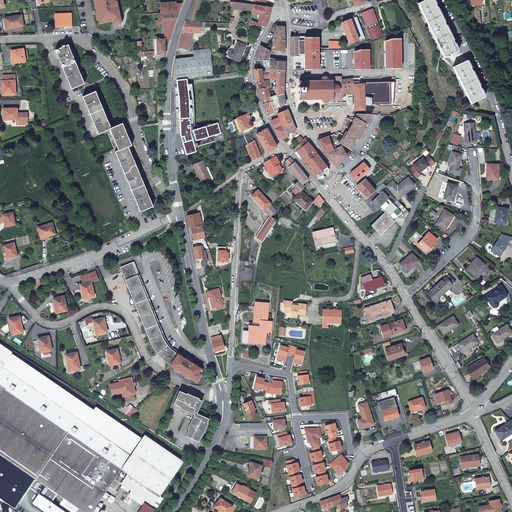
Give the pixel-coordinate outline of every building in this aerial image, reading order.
[(98,20),(99,24),(113,21),(120,20),(115,0),(93,0),(96,13),(95,13),(96,18),(97,21),(98,20)] [(193,0),(185,20),(182,32),(191,33),(201,33),(203,22),(198,21),(201,0),(193,0)] [(424,0),(418,3),(444,57),(458,51),(432,0),(424,0)] [(232,8),(253,11),(254,4),(233,2),(232,8)] [(160,4),(160,13),(179,12),(182,5),(176,5),(176,3),(160,4)] [(250,21),(249,25),(262,27),(265,27),(267,23),(272,7),(254,4),(253,11),(252,13),(260,15),(259,22),(257,24),(255,22),(250,21)] [(361,13),(367,27),(368,26),(369,29),(368,29),(372,39),(383,36),(379,25),(378,25),(372,9),(361,13)] [(71,11),(56,11),(56,14),(55,14),(56,28),(72,27),(71,11)] [(175,24),(179,13),(158,14),(158,21),(155,21),(155,27),(159,26),(159,25),(163,25),(175,24)] [(22,15),(5,18),(6,29),(24,26),(22,15)] [(364,38),(356,17),(341,23),(349,44),(364,38)] [(170,40),(175,24),(163,25),(163,26),(165,29),(164,37),(161,37),(162,40),(165,39),(170,40)] [(273,39),(284,40),(284,27),(276,27),(273,39)] [(182,32),(178,46),(189,49),(189,46),(191,39),(193,34),(190,33),(191,33),(182,32)] [(299,37),(299,54),(304,54),(304,70),(319,70),(319,36),(299,37)] [(164,55),(165,55),(165,39),(162,40),(161,37),(154,38),(155,40),(157,40),(157,55),(164,55)] [(299,54),(299,37),(290,37),(291,56),(299,55),(299,54)] [(284,52),(284,40),(273,39),(272,50),(284,52)] [(151,56),(155,56),(154,51),(141,52),(141,42),(137,42),(138,57),(147,56),(151,56)] [(237,42),(233,52),(232,51),(230,52),(229,53),(229,57),(240,62),(246,46),(237,42)] [(55,51),(71,89),(84,84),(68,45),(55,51)] [(261,61),(269,60),(269,52),(260,45),(254,61),(261,61)] [(11,51),(13,64),(25,62),(23,49),(11,51)] [(181,59),(178,80),(213,75),(209,49),(200,50),(201,57),(194,57),(181,59)] [(171,80),(172,80),(177,80),(178,80),(181,59),(174,60),(172,66),(171,80)] [(279,60),(270,59),(270,60),(270,71),(284,71),(284,62),(279,62),(279,60)] [(270,71),(270,60),(269,60),(261,61),(261,66),(265,66),(266,71),(262,72),(262,69),(254,70),(256,81),(263,80),(263,79),(270,78),(270,71)] [(467,60),(453,67),(471,103),(484,97),(467,60)] [(284,71),(270,71),(270,78),(270,80),(271,79),(272,80),(273,83),(275,83),(275,79),(276,79),(276,87),(274,87),(275,91),(276,94),(276,95),(283,94),(284,73),(284,71)] [(3,76),(3,96),(15,95),(14,76),(3,76)] [(329,101),(342,101),(342,94),(342,90),(342,80),(341,81),(341,77),(333,76),(333,81),(328,81),(328,79),(326,77),(323,77),(322,79),(322,81),(312,80),(300,82),(300,81),(299,81),(298,94),(299,95),(299,101),(300,101),(300,100),(305,100),(305,101),(306,101),(318,101),(318,99),(322,99),(322,101),(324,103),(327,103),(329,101)] [(354,110),(364,110),(364,78),(359,78),(359,82),(353,82),(352,79),(342,80),(342,90),(354,89),(354,92),(354,110)] [(273,83),(272,80),(257,83),(259,90),(267,88),(274,87),(273,83)] [(178,86),(173,86),(175,120),(180,119),(182,140),(187,155),(196,152),(195,147),(225,140),(220,129),(212,130),(194,133),(193,101),(192,84),(187,84),(178,86)] [(192,84),(193,101),(194,133),(212,130),(212,128),(194,132),(194,100),(192,84)] [(269,93),(267,88),(259,90),(262,101),(263,104),(270,102),(271,102),(270,96),(269,93)] [(82,97),(98,134),(110,130),(118,150),(115,152),(140,212),(153,207),(128,147),(131,146),(122,123),(110,128),(95,91),(82,97)] [(285,103),(283,94),(276,95),(276,94),(270,96),(271,102),(270,102),(274,111),(285,103)] [(270,102),(263,104),(268,115),(274,111),(270,102)] [(24,125),(23,113),(17,113),(17,109),(3,109),(3,120),(16,120),(16,125),(24,125)] [(275,130),(282,126),(293,122),(287,110),(277,114),(279,118),(271,121),(275,130)] [(251,126),(252,124),(252,123),(251,123),(250,123),(248,119),(250,118),(248,113),(232,120),(238,134),(243,132),(242,130),(251,126)] [(364,128),(371,115),(371,114),(357,114),(352,121),(347,118),(344,122),(345,122),(343,126),(349,129),(347,133),(346,132),(344,135),(338,133),(336,136),(334,134),(329,136),(332,144),(333,143),(337,141),(341,146),(341,147),(343,146),(350,150),(357,139),(358,139),(365,128),(364,128)] [(282,126),(287,134),(296,129),(293,122),(282,126)] [(474,123),(464,124),(466,142),(475,141),(474,123)] [(288,137),(287,134),(282,126),(275,130),(280,138),(282,140),(288,137)] [(276,147),(267,129),(256,134),(266,153),(276,147)] [(250,132),(244,135),(248,145),(254,160),(260,156),(250,132)] [(334,149),(332,144),(329,136),(318,140),(326,153),(334,149)] [(307,142),(304,139),(293,150),(317,179),(322,179),(327,175),(329,170),(307,142)] [(252,161),(254,160),(248,145),(245,146),(252,161)] [(347,156),(341,147),(341,146),(336,148),(334,149),(326,153),(331,160),(336,167),(347,156)] [(462,155),(452,152),(448,165),(451,166),(453,167),(451,173),(459,175),(461,169),(458,168),(460,161),(462,155)] [(263,163),(266,168),(267,167),(272,176),(282,171),(279,165),(280,165),(276,157),(263,163)] [(420,174),(419,173),(422,171),(424,173),(428,170),(426,168),(429,166),(430,167),(434,163),(429,157),(425,160),(422,157),(413,165),(414,167),(410,171),(416,178),(420,174)] [(286,165),(287,166),(293,161),(290,158),(285,162),(286,164),(286,165)] [(202,182),(210,177),(202,161),(193,166),(196,173),(198,173),(202,182)] [(293,161),(287,166),(288,168),(293,173),(292,174),(293,176),(294,175),(299,181),(294,185),(296,187),(293,191),(297,195),(299,192),(301,191),(304,187),(302,185),(308,180),(293,161)] [(498,164),(487,164),(487,168),(488,169),(488,179),(498,180),(498,164)] [(267,167),(266,168),(264,169),(269,178),(272,176),(267,167)] [(226,181),(234,175),(232,172),(224,178),(226,181)] [(211,180),(210,177),(202,182),(198,173),(196,173),(202,185),(211,180)] [(386,186),(398,200),(404,195),(403,194),(414,186),(408,178),(397,186),(393,181),(386,186)] [(368,196),(374,190),(371,186),(365,179),(356,186),(366,198),(367,199),(368,197),(368,196)] [(457,186),(447,183),(443,198),(453,201),(457,186)] [(259,246),(274,223),(279,217),(275,213),(277,211),(265,198),(266,197),(264,195),(263,196),(258,190),(251,196),(255,200),(253,202),(260,208),(261,207),(270,216),(255,237),(254,236),(253,240),(258,243),(257,245),(259,246)] [(373,200),(379,208),(390,197),(384,190),(373,200)] [(313,202),(301,191),(299,192),(297,195),(294,199),(306,210),(313,202)] [(319,194),(314,201),(319,207),(324,201),(319,194)] [(507,209),(496,207),(495,218),(497,219),(497,223),(505,224),(507,209)] [(321,208),(315,216),(319,219),(325,211),(321,208)] [(436,224),(445,229),(453,215),(444,210),(436,224)] [(371,225),(381,235),(394,222),(385,212),(371,225)] [(12,213),(3,215),(5,226),(14,224),(12,213)] [(186,216),(188,226),(201,223),(199,213),(193,214),(189,215),(186,216)] [(292,221),(282,215),(278,221),(289,227),(292,221)] [(453,215),(445,229),(447,230),(455,217),(453,215)] [(51,223),(37,228),(41,239),(55,234),(51,223)] [(200,238),(204,237),(202,225),(189,227),(192,239),(200,238)] [(333,228),(312,232),(315,244),(328,241),(328,242),(335,241),(333,228)] [(437,240),(429,232),(417,245),(425,252),(429,247),(430,248),(437,240)] [(502,234),(498,239),(491,251),(499,256),(511,237),(502,234)] [(242,237),(240,261),(249,262),(251,238),(242,237)] [(202,268),(210,264),(209,261),(207,261),(205,250),(202,251),(201,240),(193,245),(195,259),(202,258),(202,262),(201,262),(202,268)] [(13,243),(3,246),(7,259),(17,257),(13,243)] [(411,253),(399,264),(407,272),(419,261),(411,253)] [(467,270),(475,277),(485,265),(476,257),(473,261),(474,262),(467,270)] [(164,340),(132,262),(120,267),(149,339),(154,349),(161,357),(170,364),(171,363),(177,353),(169,347),(164,340)] [(252,281),(252,280),(253,266),(244,265),(244,267),(240,267),(239,280),(243,280),(252,281)] [(85,282),(80,284),(83,298),(94,296),(91,283),(98,281),(96,272),(83,275),(85,282)] [(361,278),(366,291),(384,284),(381,277),(372,281),(370,275),(361,278)] [(445,277),(436,285),(444,294),(453,285),(445,277)] [(250,305),(252,281),(243,280),(241,305),(250,305)] [(444,294),(436,285),(427,293),(435,302),(444,294)] [(501,286),(485,296),(492,307),(494,307),(497,306),(498,305),(498,302),(507,296),(501,286)] [(218,289),(208,291),(212,308),(223,305),(218,289)] [(63,296),(52,298),(56,312),(67,309),(63,296)] [(390,300),(365,308),(368,320),(394,311),(390,300)] [(283,301),(283,305),(286,305),(285,313),(290,313),(290,316),(297,317),(297,314),(305,315),(306,304),(298,304),(298,305),(292,305),(292,302),(283,301)] [(256,339),(265,340),(266,332),(270,333),(271,321),(267,321),(268,303),(255,302),(255,306),(257,307),(256,313),(254,313),(253,323),(255,323),(255,326),(249,325),(248,331),(243,330),(243,335),(246,336),(245,343),(256,344),(256,339)] [(333,310),(323,310),(322,322),(322,327),(328,327),(328,322),(335,323),(336,320),(340,320),(341,311),(336,310),(336,311),(333,311),(333,310)] [(20,316),(9,318),(12,334),(23,331),(20,316)] [(458,325),(453,316),(438,325),(443,333),(451,327),(452,328),(458,325)] [(104,317),(93,319),(96,334),(107,331),(104,317)] [(380,327),(384,337),(405,330),(402,321),(396,323),(396,321),(380,327)] [(511,332),(507,325),(492,335),(497,343),(511,333),(511,332)] [(214,337),(211,326),(208,327),(214,351),(224,348),(221,335),(219,335),(214,337)] [(473,334),(458,344),(463,353),(478,343),(473,334)] [(48,335),(38,337),(41,352),(51,349),(48,335)] [(0,497),(15,507),(35,478),(36,478),(30,486),(38,493),(32,502),(47,511),(91,511),(100,499),(103,495),(109,485),(113,488),(122,476),(117,473),(121,468),(127,473),(121,482),(131,489),(128,494),(141,503),(144,498),(153,504),(183,459),(143,433),(140,437),(95,406),(93,409),(11,352),(12,351),(0,342),(0,497)] [(400,344),(394,346),(394,348),(399,346),(403,355),(404,355),(400,344)] [(280,345),(277,359),(285,361),(286,355),(290,356),(291,354),(293,346),(289,345),(288,347),(280,345)] [(297,347),(293,346),(291,354),(295,355),(293,362),(301,364),(304,351),(296,349),(297,347)] [(394,346),(385,349),(389,360),(403,355),(399,346),(394,348),(394,346)] [(106,350),(110,365),(120,362),(117,348),(106,350)] [(80,367),(76,351),(66,353),(69,370),(80,367)] [(177,353),(171,363),(196,379),(200,374),(198,372),(200,368),(177,353)] [(430,358),(419,361),(423,373),(428,371),(428,369),(433,368),(430,358)] [(484,358),(467,369),(473,378),(490,368),(484,358)] [(307,370),(299,371),(300,375),(297,376),(298,378),(297,379),(298,384),(309,383),(308,374),(307,374),(307,370)] [(262,378),(256,377),(254,387),(262,389),(266,390),(268,383),(264,382),(264,379),(262,379),(262,378)] [(134,393),(130,379),(119,382),(121,390),(123,396),(134,393)] [(266,390),(266,392),(269,393),(281,394),(283,382),(273,380),(272,383),(268,382),(268,383),(266,390)] [(180,407),(194,413),(195,414),(196,412),(201,400),(198,399),(198,398),(179,390),(173,403),(180,406),(180,407)] [(435,394),(438,403),(444,401),(446,404),(452,402),(448,390),(435,394)] [(315,403),(314,391),(304,392),(305,396),(303,397),(300,397),(300,401),(300,406),(311,404),(311,403),(315,403)] [(408,402),(411,412),(425,407),(422,397),(408,402)] [(280,398),(269,400),(269,404),(271,404),(272,412),(285,410),(284,402),(281,402),(280,398)] [(254,410),(259,408),(255,399),(243,404),(246,413),(245,413),(247,419),(256,416),(254,410)] [(373,424),(366,402),(361,404),(364,412),(361,413),(363,418),(358,420),(360,428),(373,424)] [(396,407),(381,412),(384,421),(399,416),(396,407)] [(186,435),(198,441),(201,433),(202,434),(207,422),(208,418),(196,412),(195,414),(194,413),(188,427),(189,428),(186,435)] [(511,421),(511,420),(495,431),(501,440),(511,433),(511,421)] [(266,436),(273,436),(272,434),(267,423),(239,424),(239,436),(250,436),(266,436)] [(335,423),(324,425),(326,433),(328,433),(329,438),(335,437),(337,436),(336,431),(337,431),(335,423)] [(320,428),(305,429),(308,440),(310,440),(310,442),(311,445),(314,447),(318,446),(320,446),(318,438),(322,437),(320,428)] [(276,442),(275,446),(280,444),(281,446),(292,443),(290,439),(289,435),(288,435),(286,435),(285,431),(272,434),(273,436),(276,442)] [(449,446),(454,444),(460,442),(461,442),(459,433),(452,435),(451,433),(445,435),(449,446)] [(266,448),(266,436),(250,436),(250,449),(266,448)] [(329,438),(328,438),(329,443),(328,443),(331,451),(341,448),(340,443),(339,443),(339,440),(336,441),(335,437),(329,438)] [(429,441),(414,445),(417,455),(432,451),(429,441)] [(320,450),(318,446),(314,447),(311,448),(312,452),(310,453),(311,455),(310,456),(312,461),(315,460),(315,464),(313,464),(314,467),(313,467),(314,473),(318,472),(318,476),(316,476),(317,479),(316,479),(317,485),(328,482),(326,474),(325,470),(323,462),(322,458),(320,450)] [(340,454),(329,464),(330,468),(333,466),(335,468),(334,468),(339,475),(344,470),(345,466),(348,463),(343,457),(340,454)] [(478,455),(460,457),(461,468),(479,466),(478,455)] [(293,459),(286,461),(287,464),(286,464),(289,473),(289,472),(290,476),(289,476),(292,484),(293,488),(292,488),(295,496),(305,494),(304,488),(303,488),(303,486),(300,486),(299,483),(302,482),(301,476),(300,476),(300,474),(297,474),(296,471),(299,470),(298,465),(297,465),(297,462),(294,462),(293,459)] [(386,461),(371,463),(373,473),(388,471),(386,461)] [(247,476),(258,479),(262,466),(251,462),(247,476)] [(421,469),(409,471),(410,481),(422,479),(422,476),(425,475),(424,471),(421,471),(421,469)] [(489,477),(475,479),(477,489),(490,487),(489,477)] [(235,495),(244,499),(247,501),(250,502),(255,492),(244,486),(243,487),(237,484),(232,492),(235,494),(235,495)] [(390,485),(377,487),(378,497),(392,495),(390,485)] [(434,489),(421,492),(422,501),(436,499),(434,489)] [(330,499),(333,507),(339,505),(341,510),(347,507),(345,503),(348,502),(346,498),(340,500),(339,496),(330,499)] [(220,498),(215,506),(223,511),(228,511),(232,506),(220,498)] [(330,499),(320,503),(323,511),(333,507),(330,499)] [(479,511),(501,511),(499,499),(489,501),(490,505),(479,507),(479,511)] [(145,501),(137,511),(151,511),(154,508),(145,501)]
